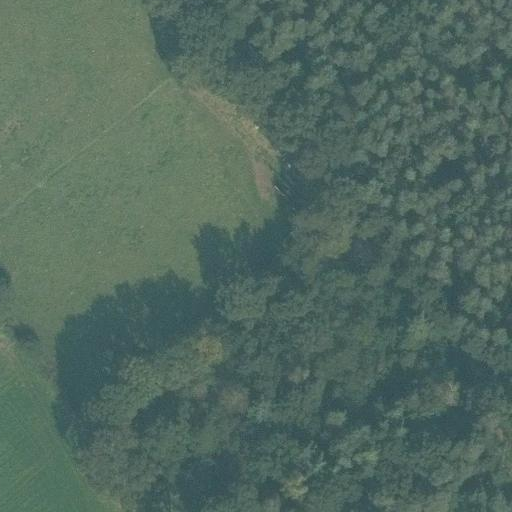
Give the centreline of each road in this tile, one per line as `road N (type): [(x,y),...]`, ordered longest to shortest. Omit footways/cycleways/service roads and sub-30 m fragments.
road 1 (track): [(340,216),(497,393)]
road 2 (track): [(511,381),(355,511)]
